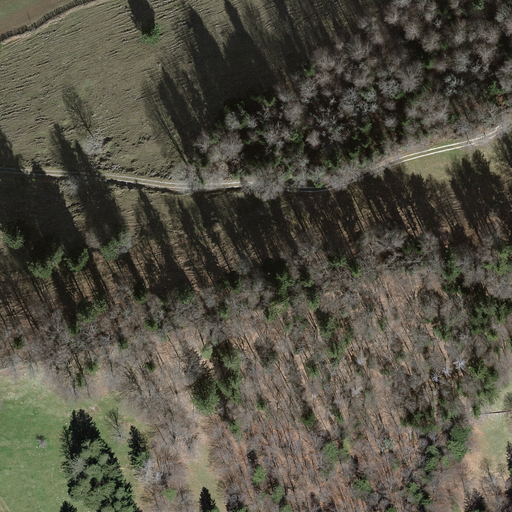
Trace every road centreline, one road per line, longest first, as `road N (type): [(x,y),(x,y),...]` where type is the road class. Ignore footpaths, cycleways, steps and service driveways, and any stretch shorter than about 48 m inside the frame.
road 1 (track): [(0,278),(171,243),(322,189)]
road 2 (track): [(0,169),(322,189)]
road 3 (track): [(322,189),(511,125)]
